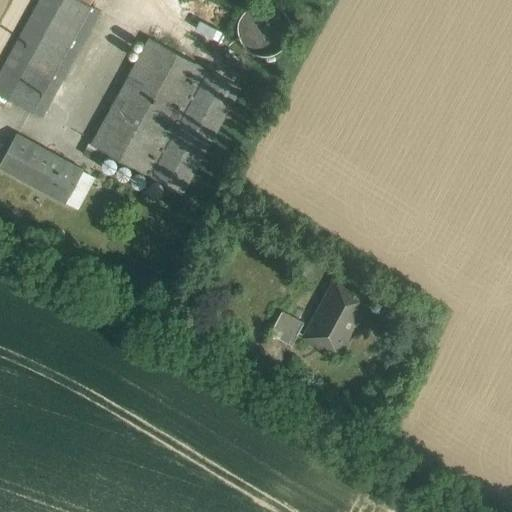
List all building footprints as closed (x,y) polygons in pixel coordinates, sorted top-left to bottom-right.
[(39,0),(20,37),(62,60),(92,6),(90,5),(92,0),(39,0)] [(289,39),(291,29),(289,19),(283,10),(274,4),(264,2),(254,4),(245,10),(239,19),(237,29),(239,40),(245,48),(254,54),(264,56),(275,54),(283,48),(289,39)] [(62,60),(20,37),(0,72),(0,94),(33,112),(62,60)] [(150,37),(91,144),(147,174),(205,68),(150,37)] [(205,68),(147,174),(181,193),(239,86),(205,68)] [(84,169),(16,133),(0,162),(0,166),(65,203),(66,202),(83,171),(84,169)] [(83,171),(66,202),(76,207),(93,176),(83,171)] [(335,280),(305,336),(339,354),(369,298),(335,280)] [(281,311),(269,334),(280,339),(293,317),(281,311)] [(293,317),(280,339),(292,345),(304,323),(293,317)]
